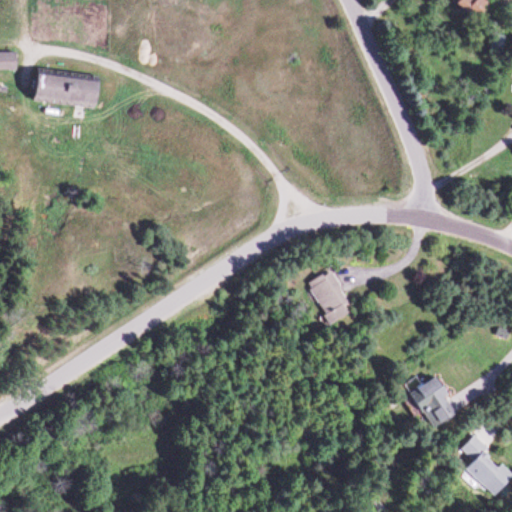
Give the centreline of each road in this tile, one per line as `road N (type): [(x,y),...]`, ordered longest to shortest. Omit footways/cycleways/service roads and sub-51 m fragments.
road 1 (residential): [(0,410),(296,214),(369,209),(511,244)]
road 2 (residential): [(347,0),(404,127),(422,217)]
